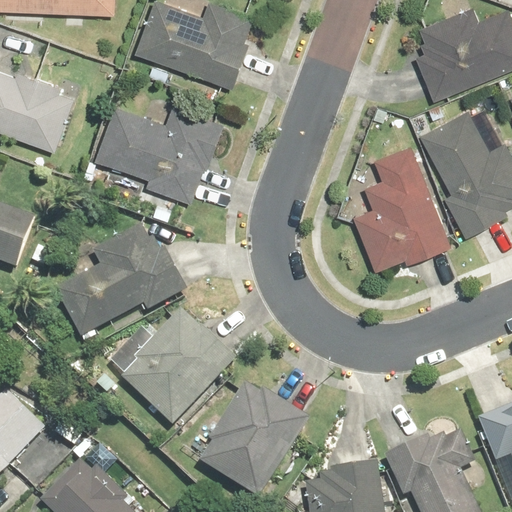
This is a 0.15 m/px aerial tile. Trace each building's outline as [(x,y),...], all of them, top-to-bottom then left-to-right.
[(0,0),(0,9),(116,13),(116,0),(0,0)] [(253,22),(187,0),(153,0),(134,55),(230,88),(253,22)] [(511,33),(501,3),(408,36),(431,100),(511,71),(511,33)] [(0,69),(0,130),(66,153),(85,97),(0,69)] [(143,188),(193,205),(222,118),(157,96),(151,114),(109,100),(89,158),(147,177),(143,188)] [(474,108),(420,130),(461,234),(511,213),(511,151),(506,137),(488,144),(474,108)] [(449,247),(411,144),(374,157),(382,178),(363,185),(371,206),(352,213),(375,274),(449,247)] [(0,197),(0,262),(21,271),(43,215),(0,197)] [(100,262),(49,285),(75,341),(183,292),(152,225),(95,251),(100,262)] [(182,310),(115,373),(166,427),(233,363),(182,310)] [(245,381),(196,459),(258,497),(307,419),(245,381)] [(6,383),(0,388),(0,472),(6,467),(31,494),(72,454),(6,383)] [(511,405),(475,421),(510,507),(511,506),(511,405)] [(464,421),(385,454),(408,511),(478,511),(461,469),(480,461),(464,421)] [(137,511),(83,456),(38,500),(49,511),(137,511)] [(383,511),(379,459),(301,465),(305,511),(383,511)]
